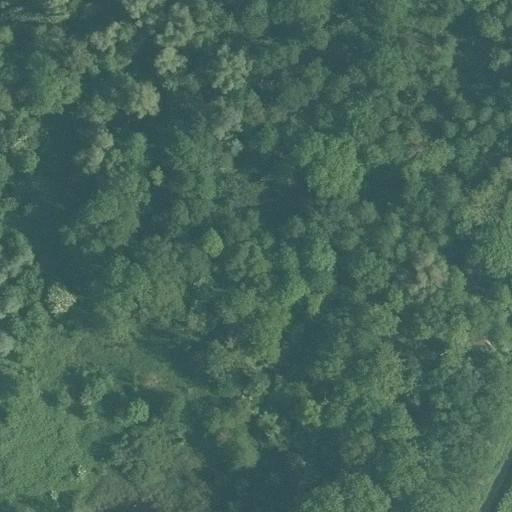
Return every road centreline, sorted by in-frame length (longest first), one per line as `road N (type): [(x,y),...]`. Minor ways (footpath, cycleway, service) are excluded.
road 1 (track): [(33,225),(67,239),(218,100),(267,40),(281,0)]
road 2 (track): [(67,239),(82,310),(63,427),(7,511)]
